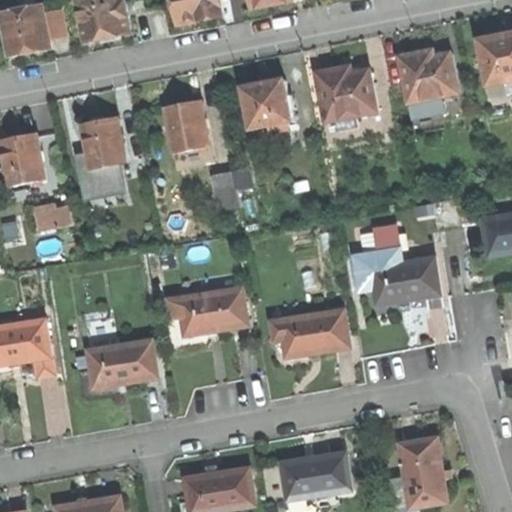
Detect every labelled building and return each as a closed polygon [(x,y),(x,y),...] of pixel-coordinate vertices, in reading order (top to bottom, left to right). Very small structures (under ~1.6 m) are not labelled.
[(110,39),(133,34),(125,0),(79,0),(88,43),(110,39)] [(175,0),(180,24),(203,20),(224,16),(221,0),(175,0)] [(251,0),(254,9),(275,5),(296,1),(295,0),(251,0)] [(3,14),(12,58),(36,53),(52,50),(50,37),(45,14),(44,6),(3,14)] [(63,11),(45,14),(50,37),(68,34),(63,11)] [(511,34),(505,36),(483,40),(494,98),(511,94),(509,81),(511,80),(511,34)] [(410,103),(411,103),(445,96),(461,93),(452,53),(436,56),(435,50),(418,53),(400,57),(410,103)] [(338,69),(319,73),(329,122),(338,120),(340,131),(362,127),(360,116),(380,112),(372,69),(354,73),(352,66),(338,69)] [(262,84),(245,88),(253,130),(272,126),(273,135),(291,131),(289,122),(295,121),(286,79),(262,84)] [(449,114),(445,96),(411,103),(415,121),(416,121),(438,116),(449,114)] [(183,105),(167,108),(176,153),(212,146),(204,101),(183,105)] [(441,129),(438,116),(416,121),(419,134),(441,129)] [(102,121),(84,125),(89,153),(90,157),(93,170),(120,165),(129,163),(120,118),(102,121)] [(18,138),(2,141),(10,187),(47,179),(39,134),(18,138)] [(120,165),(93,170),(90,157),(79,159),(86,194),(124,187),(120,165)] [(255,169),(236,173),(239,192),(259,188),(255,169)] [(236,173),(215,176),(222,211),(242,208),(239,192),(236,173)] [(36,207),(41,232),(75,225),(71,206),(58,208),(57,203),(36,207)] [(418,217),(436,213),(434,204),(416,208),(418,217)] [(511,215),(485,220),(491,257),(511,253),(511,215)] [(18,223),(5,225),(7,240),(21,238),(18,223)] [(380,249),(404,245),(400,225),(376,229),(380,249)] [(363,291),(376,289),(373,269),(403,264),(401,250),(358,257),(363,291)] [(376,289),(379,306),(413,300),(443,295),(437,258),(403,264),(373,269),(376,289)] [(184,319),(187,336),(218,331),(250,326),(245,289),(170,301),(173,320),(184,319)] [(286,340),(289,358),(317,354),(353,348),(347,311),(273,322),(276,342),(286,340)] [(0,366),(13,364),(23,362),(36,360),(52,358),(53,358),(47,321),(0,327),(0,366)] [(94,370),(96,388),(120,385),(138,382),(160,378),(154,341),(91,351),(94,370)] [(55,375),(52,358),(36,360),(39,377),(55,375)] [(0,375),(14,373),(13,364),(0,366),(0,375)] [(122,397),(120,385),(96,388),(94,370),(81,372),(85,397),(86,399),(88,401),(91,401),(122,397)] [(440,439),(403,446),(408,477),(414,509),(424,507),(451,503),(446,472),(440,439)] [(285,465),(291,502),(355,491),(348,454),(319,459),(285,465)] [(217,475),(188,480),(193,511),(219,511),(258,505),(252,469),(217,475)] [(424,511),(424,507),(414,509),(408,477),(393,480),(399,511),(424,511)] [(88,503),(58,508),(58,511),(123,511),(121,498),(88,503)]
